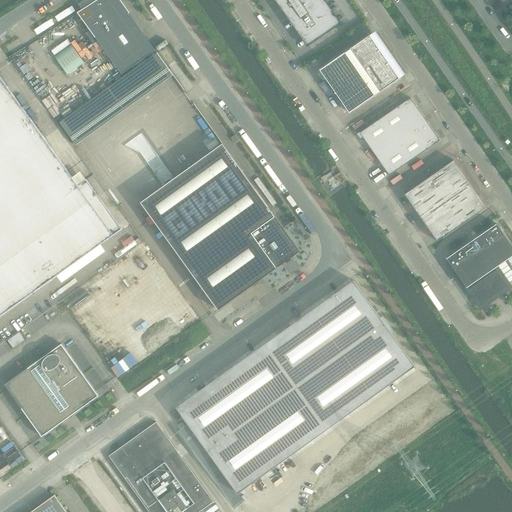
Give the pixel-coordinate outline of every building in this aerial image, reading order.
[(99,0),(78,14),(120,76),(122,75),(114,64),(147,40),(119,0),(99,0)] [(274,0),(307,48),(324,36),(324,35),(341,24),(324,0),(274,0)] [(349,113),(406,74),(377,31),(320,70),(349,113)] [(71,45),(55,57),(68,75),(85,63),(71,45)] [(76,145),(173,76),(157,53),(60,123),(76,145)] [(0,316),(26,297),(27,298),(57,277),(101,246),(112,238),(111,237),(122,229),(98,197),(86,180),(78,186),(72,178),(0,76),(0,316)] [(440,141),(410,98),(360,133),(389,176),(440,141)] [(201,118),(197,121),(204,131),(208,128),(201,118)] [(223,144),(141,203),(218,310),(300,252),(223,144)] [(404,195),(436,242),(486,208),(453,161),(404,195)] [(346,180),(341,173),(336,176),(341,184),(346,180)] [(511,247),(496,224),(446,259),(466,288),(467,288),(466,286),(467,286),(481,305),(508,287),(494,267),(496,266),(508,284),(511,281),(511,247)] [(353,281),(176,408),(238,494),(415,367),(353,281)] [(19,332),(8,341),(13,349),(25,340),(19,332)] [(42,437),(45,435),(54,428),(67,419),(64,415),(96,392),(62,344),(5,385),(42,437)] [(174,410),(170,413),(175,419),(179,416),(174,410)] [(120,448),(109,456),(114,463),(125,479),(149,511),(199,511),(213,502),(182,458),(188,453),(185,448),(181,443),(175,448),(156,422),(120,448)] [(66,511),(55,496),(56,495),(55,495),(30,511),(66,511)]
